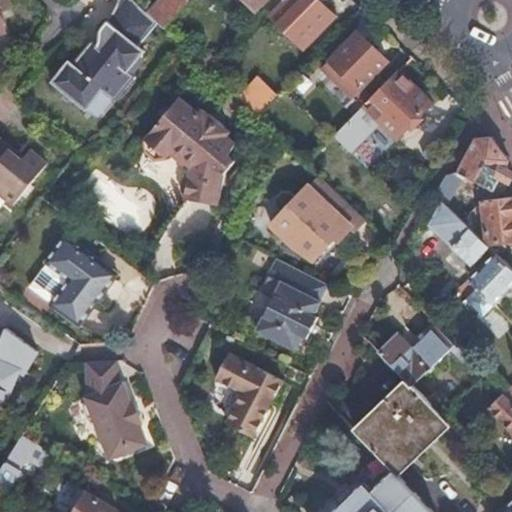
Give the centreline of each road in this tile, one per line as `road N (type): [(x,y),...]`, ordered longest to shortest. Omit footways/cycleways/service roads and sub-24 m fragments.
road 1 (residential): [(267,511),(390,268)]
road 2 (residential): [(172,305),(150,352),(192,480)]
